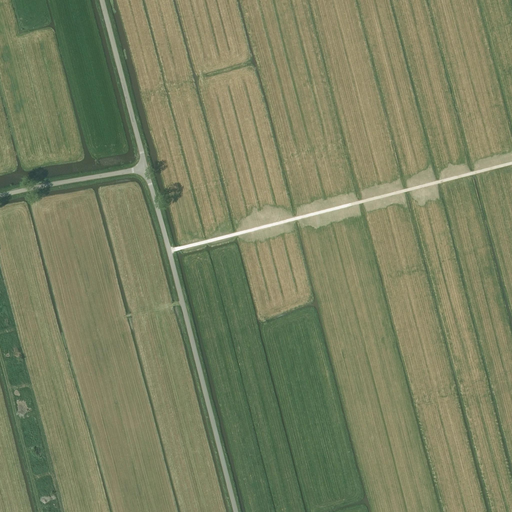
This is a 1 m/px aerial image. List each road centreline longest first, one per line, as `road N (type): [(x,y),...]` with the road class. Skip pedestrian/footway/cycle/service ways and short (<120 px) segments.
road 1 (unclassified): [(233,511),(144,168)]
road 2 (unclassified): [(101,0),(144,168)]
road 3 (unclassified): [(144,168),(0,195)]
